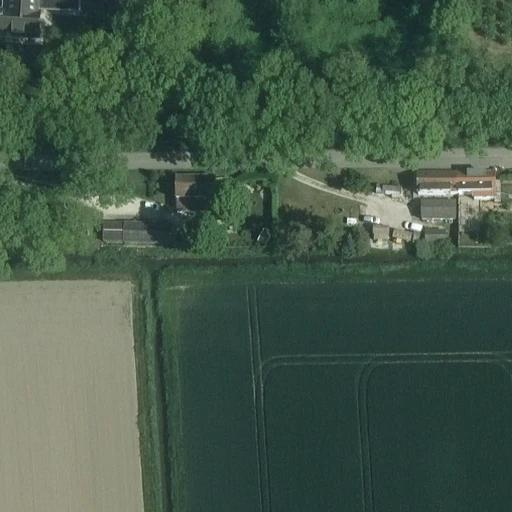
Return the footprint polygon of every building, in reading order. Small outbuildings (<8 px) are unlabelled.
[(4,0),(4,13),(0,12),(0,18),(0,37),(38,40),(39,13),(78,16),(79,0),(4,0)] [(496,172),(457,173),(458,195),(473,195),(473,199),(495,199),(495,198),(496,198),(496,172)] [(418,173),(418,196),(458,195),(457,173),(418,173)] [(215,178),(177,178),(177,212),(215,212),(215,178)] [(376,187),(376,195),(401,196),(401,188),(376,187)] [(456,220),(456,217),(456,201),(450,201),(421,201),(422,221),(456,220)] [(103,243),(125,244),(147,244),(148,223),(125,223),(103,223),(103,243)] [(148,223),(147,244),(171,245),(171,223),(148,223)] [(389,227),(373,226),(373,236),(389,236),(389,227)] [(263,229),(257,243),(265,247),(272,233),(263,229)] [(392,239),(404,243),(410,244),(413,235),(395,230),(392,239)] [(446,230),(425,230),(425,244),(446,244),(446,230)] [(411,246),(411,247),(417,248),(418,245),(420,233),(413,232),(411,246)]
